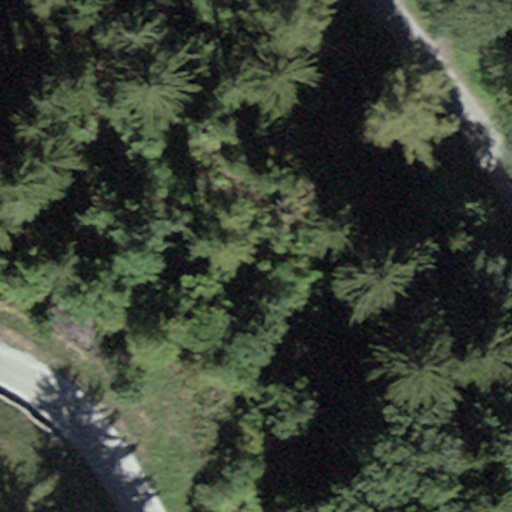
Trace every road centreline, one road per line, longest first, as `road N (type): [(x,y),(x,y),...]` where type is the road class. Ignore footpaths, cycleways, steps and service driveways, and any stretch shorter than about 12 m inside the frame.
road 1 (unclassified): [(511,211),(423,58),(375,0)]
road 2 (unclassified): [(0,370),(54,397),(140,511)]
